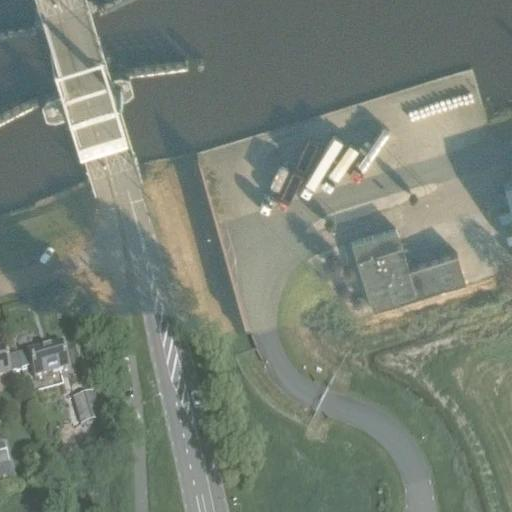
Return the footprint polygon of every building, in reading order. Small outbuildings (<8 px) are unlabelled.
[(33,21),(35,26),(37,27),(42,27),(90,13),(97,9),(95,2),(87,1),(37,17),(33,21)] [(48,99),(40,106),(45,120),(54,121),(125,100),(133,93),(129,78),(118,76),(48,99)] [(395,228),(350,242),(370,308),(464,279),(456,252),(408,268),(395,228)] [(15,355),(20,372),(30,369),(33,380),(67,371),(60,343),(15,355)] [(20,372),(15,355),(5,358),(3,349),(0,349),(0,379),(10,376),(10,374),(20,372)] [(100,420),(93,393),(71,399),(79,427),(100,420)]
